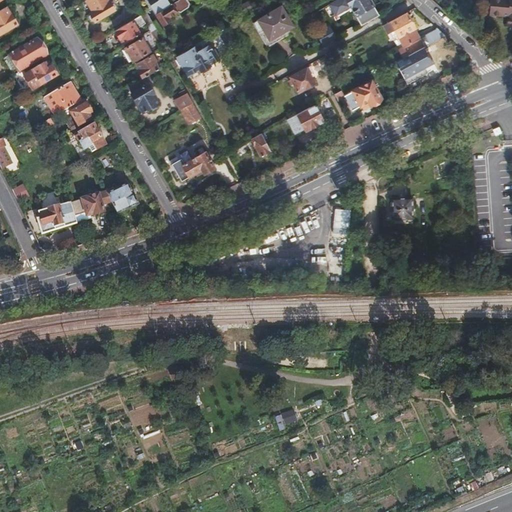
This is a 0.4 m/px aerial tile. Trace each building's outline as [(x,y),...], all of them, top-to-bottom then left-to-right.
[(104,0),(86,0),(83,2),(88,11),(86,12),(93,24),(112,12),(104,0)] [(152,0),(147,3),(155,16),(178,2),(176,0),(152,0)] [(181,0),(178,2),(155,16),(161,27),(170,22),(169,19),(177,15),(178,17),(192,9),(186,0),(181,0)] [(367,0),(344,0),(358,24),(375,15),(367,0)] [(511,0),(490,0),(490,5),(489,5),(488,15),(502,15),(502,13),(506,13),(506,16),(506,27),(511,27),(511,0)] [(279,6),(252,21),(258,32),(262,29),(268,39),(291,26),(279,6)] [(4,10),(10,19),(14,16),(9,7),(4,10)] [(0,34),(14,27),(10,19),(4,10),(4,9),(0,11),(0,34)] [(393,50),(416,38),(411,28),(412,28),(404,13),(381,25),(378,27),(383,38),(386,36),(393,50)] [(139,16),(112,32),(117,41),(119,39),(121,43),(136,34),(134,30),(144,24),(143,23),(139,16)] [(145,25),(148,31),(155,28),(151,21),(145,25)] [(326,28),(314,35),(319,45),(332,38),(326,28)] [(393,50),(398,60),(423,47),(444,35),(435,28),(416,38),(393,50)] [(123,49),(130,61),(147,51),(139,39),(123,49)] [(20,71),(44,56),(35,40),(11,54),(20,71)] [(193,52),(190,45),(174,54),(186,75),(218,57),(213,47),(210,49),(207,44),(193,52)] [(393,63),(409,94),(421,87),(417,79),(424,74),(421,68),(431,62),(423,47),(398,60),(393,63)] [(127,63),(130,61),(123,49),(120,50),(127,63)] [(139,78),(157,68),(149,55),(135,64),(137,68),(135,70),(139,78)] [(322,55),(314,59),(321,71),(328,67),(322,55)] [(30,71),(26,73),(21,76),(30,91),(39,86),(55,77),(46,61),(30,71)] [(312,85),(307,76),(303,69),(287,78),(296,93),(312,85)] [(129,93),(145,84),(142,78),(126,87),(129,93)] [(42,97),(52,116),(71,105),(79,100),(69,82),(42,97)] [(368,82),(333,100),(341,114),(349,110),(358,106),(359,110),(378,100),(368,82)] [(145,84),(129,93),(140,113),(149,108),(153,106),(157,104),(145,84)] [(173,100),(174,102),(178,110),(191,102),(186,95),(185,93),(179,97),(173,100)] [(89,113),(81,99),(79,100),(71,105),(74,110),(68,114),(76,127),(88,120),(85,115),(89,113)] [(178,110),(180,113),(187,124),(200,117),(191,102),(178,110)] [(313,106),(288,119),(295,132),(301,129),(303,132),(322,123),(313,106)] [(358,106),(349,110),(351,114),(359,110),(358,106)] [(328,124),(334,136),(342,131),(336,120),(328,124)] [(91,123),(75,132),(79,139),(77,140),(82,150),(87,147),(90,152),(103,145),(91,123)] [(268,151),(259,134),(248,139),(258,157),(268,151)] [(2,137),(0,138),(0,165),(2,169),(13,164),(5,146),(6,146),(2,137)] [(232,148),(225,151),(229,159),(236,155),(232,148)] [(180,167),(186,179),(190,176),(199,172),(201,175),(212,169),(200,149),(195,152),(198,157),(180,167)] [(178,183),(186,179),(180,167),(176,161),(168,166),(178,183)] [(103,168),(97,171),(100,176),(106,173),(103,168)] [(199,172),(190,176),(193,180),(201,175),(199,172)] [(23,184),(13,189),(19,204),(30,199),(23,184)] [(126,184),(104,194),(114,215),(136,204),(126,184)] [(79,203),(72,205),(76,219),(90,214),(91,216),(101,212),(96,193),(78,199),(79,203)] [(412,198),(393,199),(393,219),(412,218),(412,198)] [(73,224),(67,202),(36,212),(37,218),(35,219),(40,235),(73,224)] [(333,211),(332,223),(347,224),(349,213),(333,211)] [(295,228),(278,231),(280,246),(297,244),(295,228)] [(257,273),(272,272),(271,263),(256,264),(257,273)] [(240,265),(240,275),(255,273),(255,264),(240,265)]
